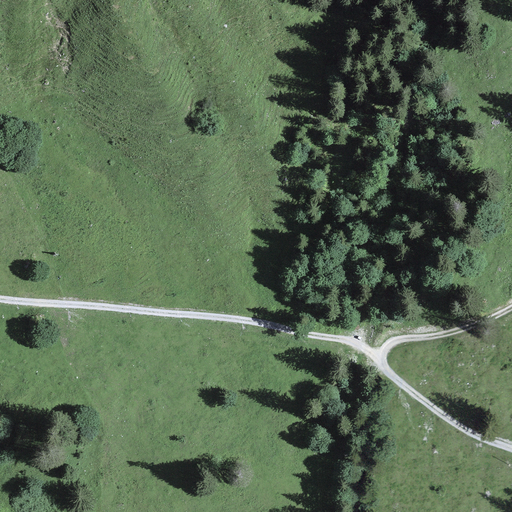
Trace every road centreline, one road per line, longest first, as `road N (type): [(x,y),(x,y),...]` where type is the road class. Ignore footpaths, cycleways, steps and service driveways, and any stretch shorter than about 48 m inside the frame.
road 1 (track): [(511,449),(483,439),(384,352),(285,324),(0,299)]
road 2 (track): [(384,352),(402,338),(456,329),(511,301)]
